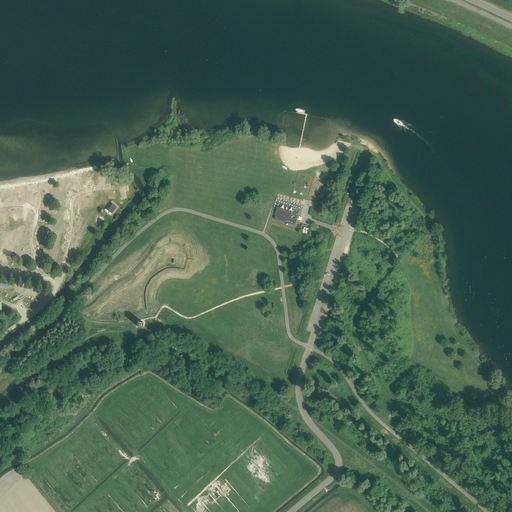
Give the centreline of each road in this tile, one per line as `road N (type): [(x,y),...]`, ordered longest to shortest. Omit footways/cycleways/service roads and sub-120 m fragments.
road 1 (unknown): [(303,416),(243,369),(169,329),(92,335),(0,401)]
road 2 (unclassified): [(289,511),(336,472),(339,459),(299,403),(310,347)]
road 3 (unknown): [(303,416),(429,511)]
